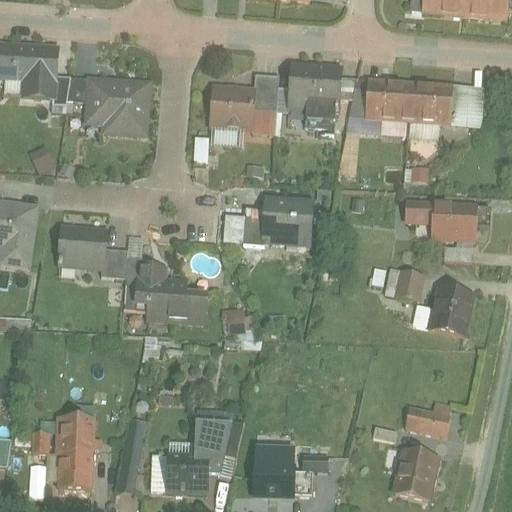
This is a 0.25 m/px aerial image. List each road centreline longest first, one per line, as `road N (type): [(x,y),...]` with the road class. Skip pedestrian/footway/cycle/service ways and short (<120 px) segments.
road 1 (residential): [(175,19),(168,206),(60,194)]
road 2 (residential): [(466,511),(511,299)]
road 3 (residential): [(349,32),(175,19)]
road 4 (residential): [(511,39),(349,32)]
road 5 (residential): [(151,18),(0,12)]
